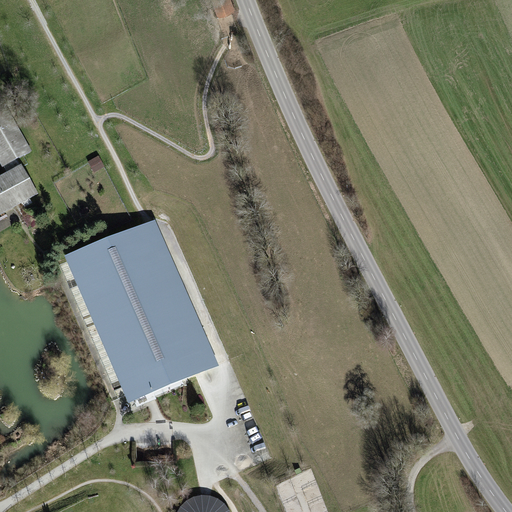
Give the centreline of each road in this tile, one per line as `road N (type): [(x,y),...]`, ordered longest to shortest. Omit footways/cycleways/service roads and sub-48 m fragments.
road 1 (tertiary): [(507,511),(456,434),(321,176),(248,0)]
road 2 (track): [(31,0),(147,223),(162,218),(252,429)]
road 3 (track): [(97,120),(119,115),(193,157),(210,155),(207,79),(230,40)]
road 4 (unknown): [(36,511),(93,481),(122,482),(149,495),(161,511)]
